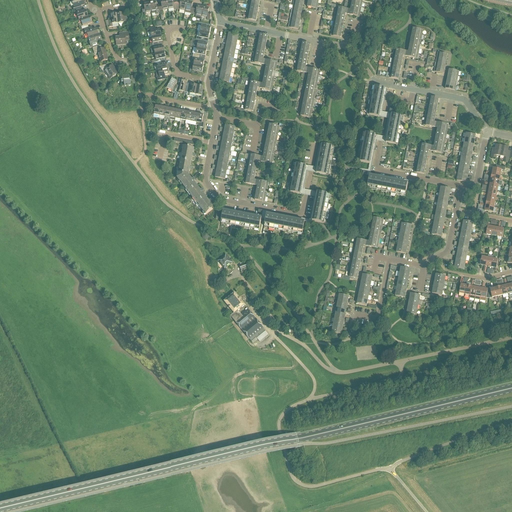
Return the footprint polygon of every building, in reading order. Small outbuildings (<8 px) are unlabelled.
[(83,0),(75,0),(72,1),(73,1),(75,7),(73,8),(74,11),(80,9),(80,6),(85,5),(83,0)] [(162,5),(159,6),(160,12),(163,12),(163,10),(168,9),(166,0),(161,1),(162,5)] [(172,0),(166,0),(168,9),(174,9),(174,10),(177,9),(177,2),(173,3),(172,0)] [(181,3),(177,2),(177,9),(179,10),(185,11),(187,2),(181,1),(181,3)] [(160,12),(159,6),(156,6),(156,2),(150,3),(151,12),(152,14),(160,12)] [(187,2),(185,11),(191,12),(190,14),(193,14),(195,8),(192,7),(193,3),(187,2)] [(151,12),(150,3),(144,4),(145,8),(142,8),(143,15),(146,15),(146,13),(151,12)] [(195,8),(193,14),(196,15),(196,16),(202,17),(203,7),(198,6),(197,8),(195,8)] [(203,7),(202,17),(207,18),(207,19),(210,20),(211,13),(208,13),(209,8),(203,7)] [(82,12),(77,14),(79,20),(81,20),(88,17),(86,11),(82,12)] [(123,13),(117,14),(118,24),(124,23),(124,26),(128,26),(127,18),(123,19),(123,13)] [(118,24),(117,14),(111,15),(112,20),(108,20),(109,27),(113,27),(112,24),(118,24)] [(82,24),(79,25),(80,27),(81,27),(89,24),(93,23),(90,17),(90,16),(88,17),(81,20),(82,24)] [(201,26),(200,32),(210,34),(211,28),(206,27),(206,24),(199,23),(199,26),(201,26)] [(90,38),(99,35),(97,29),(93,30),(92,27),(84,29),(84,30),(85,31),(86,33),(87,33),(89,38),(90,38)] [(148,33),(150,32),(152,38),(161,36),(160,30),(155,31),(154,28),(147,29),(148,33)] [(197,37),(196,40),(203,41),(203,38),(209,39),(210,34),(200,32),(199,37),(197,37)] [(125,41),(129,40),(128,33),(122,34),(122,37),(116,38),(117,45),(126,44),(125,41)] [(100,34),(99,35),(90,38),(92,43),(90,43),(91,46),(89,47),(89,46),(85,47),(86,49),(91,48),(99,45),(98,42),(102,41),(100,34)] [(150,44),(151,47),(157,45),(157,43),(162,41),(161,36),(152,38),(153,43),(150,44)] [(207,50),(208,45),(202,44),(203,41),(196,40),(195,42),(194,48),(197,49),(207,50)] [(157,45),(151,47),(151,49),(154,49),(155,54),(165,52),(163,47),(158,48),(157,45)] [(101,62),(108,60),(105,48),(102,49),(101,46),(93,48),(95,54),(98,53),(101,62)] [(193,54),(193,56),(200,58),(200,55),(205,56),(207,50),(197,49),(196,54),(193,54)] [(156,60),(154,60),(154,63),(161,62),(160,59),(166,58),(165,52),(155,54),(156,60)] [(200,58),(193,56),(192,59),(195,60),(194,65),(203,67),(204,61),(199,60),(200,58)] [(161,62),(154,63),(156,72),(158,71),(168,69),(167,63),(161,65),(161,62)] [(111,79),(118,73),(112,65),(110,67),(108,64),(99,67),(103,72),(105,71),(111,79)] [(194,65),(193,71),(190,70),(189,73),(196,74),(197,72),(202,73),(203,67),(194,65)] [(158,71),(159,77),(157,77),(157,81),(164,79),(164,76),(169,75),(168,69),(158,71)] [(132,85),(135,84),(134,79),(132,79),(132,78),(129,78),(129,76),(122,76),(122,81),(124,80),(125,87),(132,86),(132,85)] [(171,79),(166,88),(172,91),(172,92),(175,94),(174,99),(178,100),(179,93),(175,91),(177,88),(175,87),(177,82),(171,79)] [(179,91),(185,92),(187,93),(188,89),(185,89),(186,82),(181,81),(179,91)] [(188,89),(187,93),(187,96),(189,97),(190,94),(196,95),(197,86),(192,85),(191,90),(188,89)] [(197,86),(196,95),(201,96),(201,99),(203,99),(205,93),(202,92),(203,87),(197,86)] [(384,88),(372,86),(367,115),(370,115),(379,117),(384,88)] [(199,112),(196,123),(196,125),(199,126),(198,127),(204,128),(206,118),(203,118),(204,115),(200,114),(200,112),(199,112)] [(392,114),(386,143),(398,145),(404,116),(392,114)] [(375,135),(363,133),(358,162),(370,164),(375,135)] [(496,155),(500,156),(502,146),(496,145),(495,149),(493,148),(491,157),(495,158),(496,155)] [(194,148),(184,146),(183,149),(177,178),(204,212),(206,214),(214,208),(211,203),(212,202),(211,200),(209,201),(202,192),(204,191),(202,189),(201,191),(194,182),(195,180),(194,179),(192,180),(189,175),(190,170),(192,170),(192,168),(190,167),(192,156),(194,156),(195,154),(193,154),(194,148)] [(502,146),(500,156),(504,157),(504,160),(508,161),(510,152),(508,151),(508,148),(502,146)] [(492,173),(492,174),(500,175),(501,170),(505,171),(505,167),(496,166),(495,169),(493,168),(492,173)] [(499,181),(500,175),(492,174),(492,173),(489,172),(489,174),(491,175),(491,179),(499,181)] [(408,184),(369,176),(367,188),(405,195),(408,184)] [(318,192),(316,202),(328,204),(330,195),(318,192)] [(316,202),(314,212),(326,214),(328,204),(316,202)] [(486,204),(483,204),(482,206),(485,207),(485,210),(484,211),(493,213),(493,211),(494,207),(485,205),(486,204)] [(223,211),(221,223),(230,225),(233,213),(223,211)] [(314,212),(312,221),(324,224),(326,214),(314,212)] [(233,213),(230,225),(240,227),(242,215),(233,213)] [(242,215),(240,227),(249,228),(252,217),(242,215)] [(265,219),(264,226),(274,228),(276,217),(266,215),(265,219)] [(252,217),(249,228),(259,230),(261,219),(252,217)] [(276,217),(274,228),(283,230),(285,218),(276,217)] [(285,218),(283,230),(293,232),(295,220),(285,218)] [(295,220),(293,232),(302,234),(305,222),(295,220)] [(497,228),(493,227),(491,236),(497,237),(498,232),(498,228),(499,228),(500,225),(498,225),(497,228)] [(225,269),(233,263),(226,255),(218,261),(225,269)] [(488,258),(487,258),(486,266),(484,266),(484,269),(486,269),(487,267),(491,267),(493,259),(493,256),(488,255),(488,258)] [(486,266),(487,258),(482,257),(481,261),(478,260),(477,265),(480,265),(484,266),(486,266)] [(472,286),(473,286),(473,284),(471,283),(470,286),(466,285),(465,294),(464,297),(469,298),(472,286)] [(484,286),(482,285),(481,288),(482,288),(480,300),(485,301),(486,298),(489,298),(489,294),(487,293),(488,289),(483,289),(484,286)] [(489,294),(489,298),(492,298),(497,296),(495,288),(496,287),(496,285),(494,285),(494,288),(490,289),(491,293),(489,294)] [(236,323),(250,339),(253,344),(258,340),(261,343),(269,336),(263,329),(264,328),(248,309),(241,314),(238,310),(245,305),(235,293),(224,301),(234,313),(231,316),(236,323)] [(418,405),(419,410),(435,405),(434,401),(418,405)]
